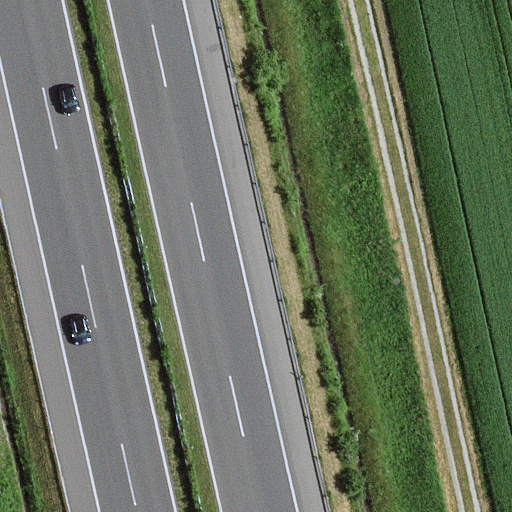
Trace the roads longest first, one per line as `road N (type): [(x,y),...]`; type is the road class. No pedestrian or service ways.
road 1 (motorway): [(24,0),(138,511)]
road 2 (motorway): [(262,511),(148,0)]
road 3 (track): [(358,0),(467,511)]
